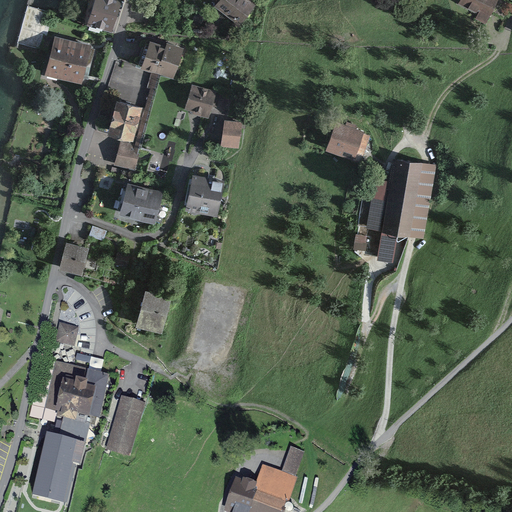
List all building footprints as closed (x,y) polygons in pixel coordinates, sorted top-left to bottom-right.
[(95,0),(88,21),(111,29),(120,0),(95,0)] [(214,0),(212,4),(238,24),(253,5),(247,0),(214,0)] [(462,0),(462,2),(488,16),(496,0),(462,0)] [(48,10),(22,3),(12,44),(38,50),(48,10)] [(89,45),(56,36),(46,72),(80,81),(89,45)] [(143,66),(172,75),(181,47),(167,43),(166,47),(150,42),(143,66)] [(194,111),(209,115),(212,105),(216,106),(219,94),(215,93),(215,91),(192,84),(185,106),(194,109),(194,111)] [(142,106),(118,99),(109,131),(133,138),(142,106)] [(222,144),(238,146),(241,122),(226,120),(222,144)] [(337,124),(329,146),(357,157),(366,135),(337,124)] [(137,148),(121,143),(115,165),(131,169),(137,148)] [(440,165),(393,156),(387,187),(373,184),(364,226),(425,239),(440,165)] [(187,207),(216,214),(223,180),(194,174),(187,207)] [(121,211),(153,221),(161,192),(129,183),(121,211)] [(103,241),(107,232),(93,227),(90,236),(103,241)] [(367,251),(367,236),(355,236),(355,250),(367,251)] [(60,267),(81,273),(88,247),(67,241),(60,267)] [(129,255),(118,252),(115,263),(127,266),(129,255)] [(172,295),(146,288),(136,324),(162,331),(172,295)] [(77,330),(62,326),(58,341),(73,345),(77,330)] [(76,364),(77,357),(52,354),(51,362),(76,364)] [(79,356),(77,368),(102,373),(104,362),(79,356)] [(107,376),(57,365),(47,409),(59,411),(58,416),(64,417),(59,439),(51,437),(37,497),(62,503),(76,443),(83,445),(88,424),(96,425),(107,376)] [(143,405),(122,399),(109,448),(129,454),(143,405)] [(30,419),(42,422),(47,402),(34,400),(30,419)] [(237,481),(227,511),(230,511),(283,511),(304,453),(291,448),(282,474),(263,468),(257,487),(237,481)]
